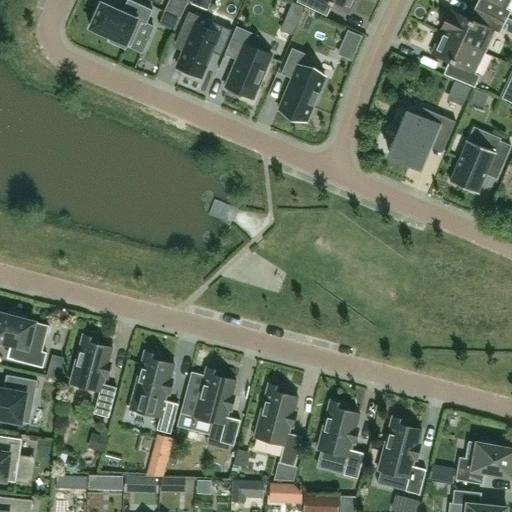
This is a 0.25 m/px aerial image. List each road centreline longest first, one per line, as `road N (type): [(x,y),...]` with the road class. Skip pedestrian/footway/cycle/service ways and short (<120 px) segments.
road 1 (residential): [(511,413),(0,277)]
road 2 (residential): [(329,171),(90,71),(56,39),(63,0)]
road 3 (residential): [(511,248),(329,171)]
road 4 (residential): [(329,171),(400,0)]
